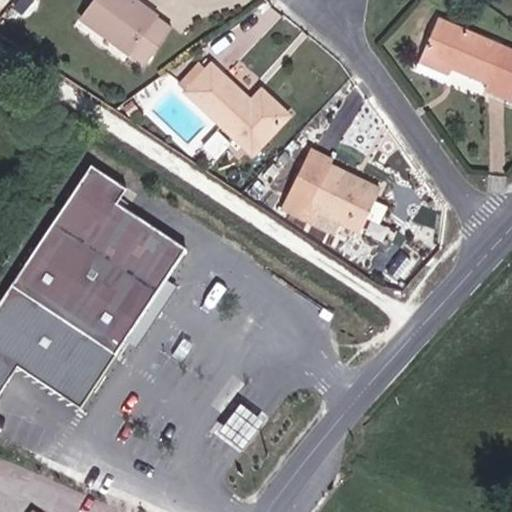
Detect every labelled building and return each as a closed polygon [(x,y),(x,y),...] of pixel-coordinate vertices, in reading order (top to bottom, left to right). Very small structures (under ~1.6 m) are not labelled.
[(91,0),(79,18),(144,65),(173,26),(137,0),(91,0)] [(488,83),(485,89),(511,100),(511,48),(438,17),(416,68),(446,81),(452,67),(488,83)] [(178,83),(184,89),(205,67),(198,61),(178,83)] [(205,67),(184,89),(253,154),(290,115),(262,89),(251,100),(210,61),(205,67)] [(312,147),(287,196),(324,214),(359,232),(381,187),(332,163),(334,159),(312,147)] [(185,250),(117,203),(127,188),(91,164),(0,296),(0,378),(7,368),(74,413),(185,250)] [(324,214),(287,196),(282,206),(319,224),(324,214)] [(407,248),(389,268),(402,280),(420,259),(407,248)] [(258,420),(234,402),(216,427),(239,444),(258,420)]
